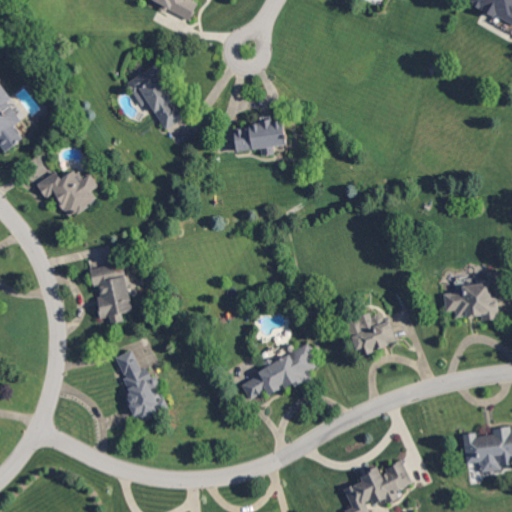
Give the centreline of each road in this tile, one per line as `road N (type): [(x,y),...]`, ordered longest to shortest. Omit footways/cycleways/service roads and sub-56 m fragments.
road 1 (residential): [(42,428),(120,469),(196,479),(260,468),(340,426)]
road 2 (residential): [(0,479),(42,428),(59,348),(42,260),(0,204)]
road 3 (residential): [(340,426),(422,391),(511,374)]
road 4 (residential): [(277,0),(260,29),(233,49),(236,65),(259,62),(264,24)]
